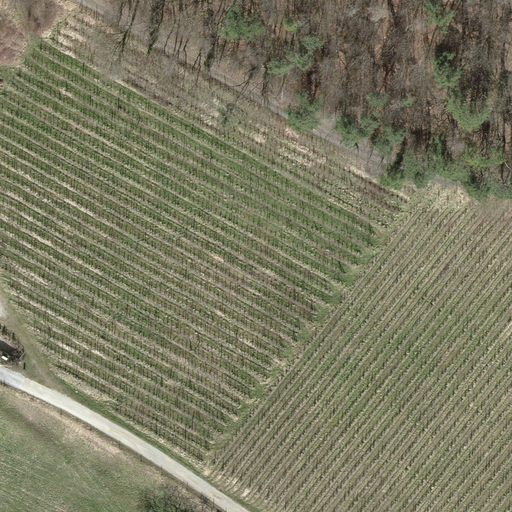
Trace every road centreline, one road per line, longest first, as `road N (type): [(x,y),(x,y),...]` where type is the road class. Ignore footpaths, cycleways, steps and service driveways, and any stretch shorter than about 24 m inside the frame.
road 1 (track): [(511,186),(345,146),(88,0)]
road 2 (track): [(0,371),(97,417),(237,511)]
